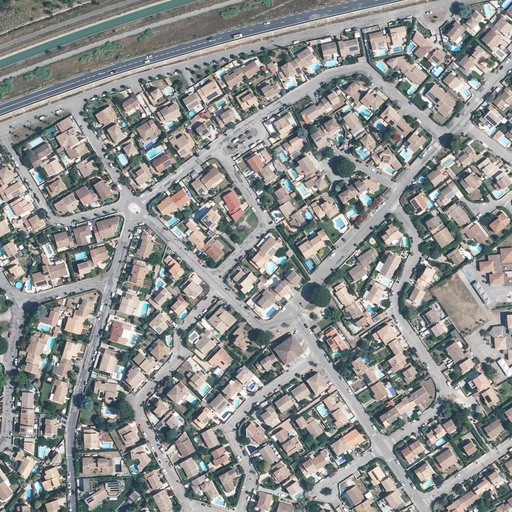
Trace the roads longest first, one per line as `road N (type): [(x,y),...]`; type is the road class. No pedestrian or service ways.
road 1 (secondary): [(0,109),(175,50),(379,0)]
road 2 (residential): [(71,102),(138,78),(415,12)]
road 3 (residential): [(444,138),(359,69),(330,75),(217,146)]
road 4 (residential): [(221,287),(179,331),(179,356),(138,405),(191,511)]
road 5 (residential): [(112,276),(72,419),(74,511)]
road 6 (residential): [(442,390),(395,309),(416,242),(391,201)]
road 7 (residential): [(321,354),(235,421),(233,440),(249,473),(240,511)]
road 8 (residential): [(125,205),(54,218),(0,132)]
road 9 (residential): [(217,146),(264,222),(213,280)]
road 10 (residential): [(292,317),(297,300),(391,201)]
road 11 (track): [(135,0),(0,48)]
